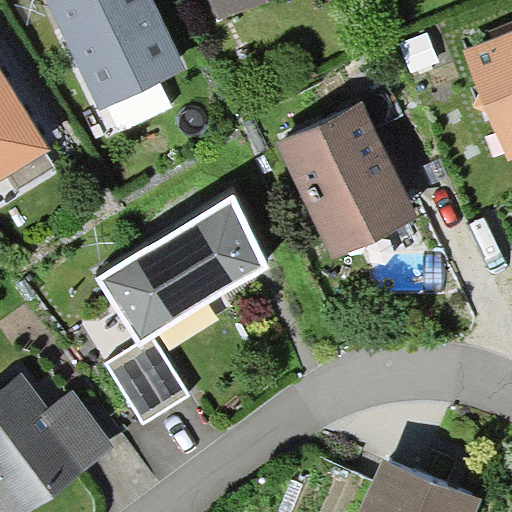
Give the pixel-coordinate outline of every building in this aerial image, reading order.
[(177,61),(148,0),(57,0),(102,96),(177,61)] [(215,0),(222,13),(225,11),(224,8),(240,0),(215,0)] [(511,37),(465,56),(477,87),(470,104),(486,110),(494,131),(497,130),(507,153),(511,151),(511,37)] [(349,107),(280,140),(323,231),(396,196),(365,131),(398,116),(368,53),(332,71),(349,107)] [(0,171),(45,144),(0,69),(0,171)] [(258,253),(227,203),(113,273),(144,324),(258,253)] [(0,488),(16,509),(76,464),(13,380),(0,389),(0,488)] [(460,511),(468,495),(384,459),(361,511),(460,511)]
